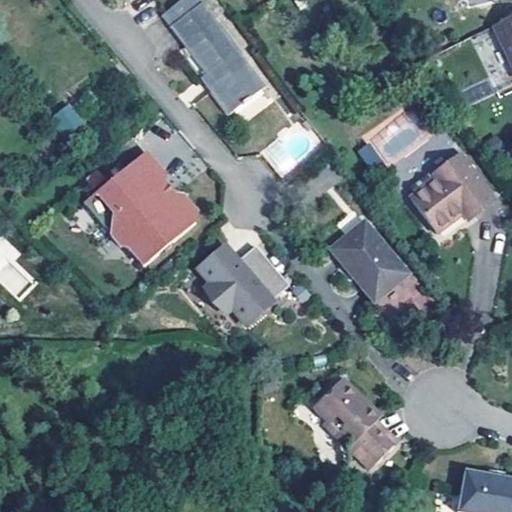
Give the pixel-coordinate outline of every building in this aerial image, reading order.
[(249,104),(258,97),(246,80),(252,76),(193,0),(187,0),(161,22),(215,93),(209,97),(227,120),(241,110),(243,112),(251,106),(249,104)] [(511,19),(465,41),(491,96),(511,85),(511,19)] [(246,80),(258,97),(264,92),(252,76),(246,80)] [(50,114),(58,134),(82,125),(73,105),(50,114)] [(145,158),(96,200),(113,221),(112,242),(121,252),(128,253),(144,271),(195,227),(196,218),(183,201),(174,201),(163,188),(164,179),(145,158)] [(437,238),(462,220),(470,214),(475,220),(494,205),(459,160),(434,178),(437,183),(410,203),(437,238)] [(113,221),(96,200),(85,210),(112,242),(113,221)] [(467,226),(475,220),(470,214),(462,220),(467,226)] [(406,280),(363,228),(330,254),(374,307),(406,280)] [(38,282),(14,259),(20,253),(1,234),(0,235),(0,284),(18,302),(38,282)] [(290,292),(257,252),(239,267),(227,254),(201,276),(212,289),(207,294),(214,309),(227,319),(233,314),(246,329),(290,292)] [(348,381),(317,409),(330,423),(342,436),(338,440),(370,475),(398,448),(381,431),(377,427),(385,419),(348,381)] [(342,436),(330,423),(326,427),(338,440),(342,436)] [(511,511),(511,483),(501,482),(485,479),(462,475),(455,511),(511,511)]
